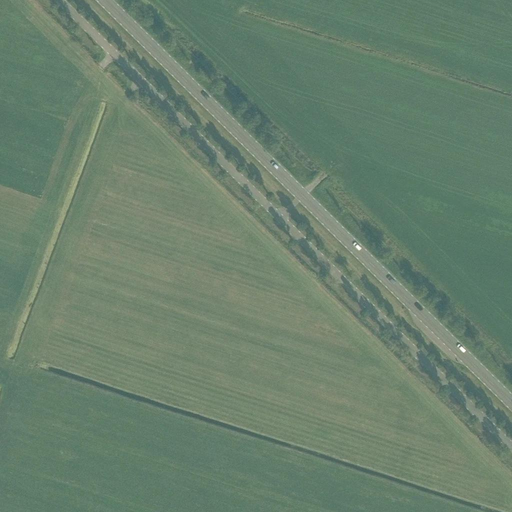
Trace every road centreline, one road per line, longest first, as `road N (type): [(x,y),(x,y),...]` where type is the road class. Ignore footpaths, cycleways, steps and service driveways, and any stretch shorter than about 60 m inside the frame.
road 1 (unclassified): [(59,0),(511,447)]
road 2 (primary): [(511,402),(104,0)]
